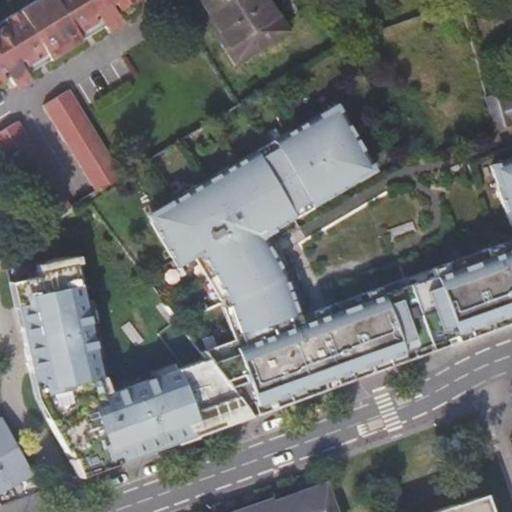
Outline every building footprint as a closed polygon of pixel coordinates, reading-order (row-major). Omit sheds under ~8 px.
[(36,0),(0,23),(0,82),(16,73),(48,52),(53,60),(81,43),(76,36),(108,16),(132,0),(36,0)] [(196,0),(231,59),(237,55),(283,28),(273,13),(267,16),(257,0),(196,0)] [(273,13),(265,0),(257,0),(267,16),(273,13)] [(81,43),(112,23),(108,16),(76,36),(81,43)] [(48,52),(16,73),(20,80),(53,60),(48,52)] [(507,88),(488,94),(488,98),(496,128),(497,129),(511,123),(511,91),(509,92),(507,88)] [(44,108),(88,182),(99,175),(108,190),(123,181),(71,93),(44,108)] [(335,98),(316,108),(320,115),(339,105),(335,98)] [(326,387),(511,321),(511,155),(497,161),(503,181),(497,184),(510,225),(511,224),(511,246),(500,250),(498,243),(472,251),(475,259),(456,265),(453,258),(428,267),(430,274),(404,283),(402,275),(350,293),(353,300),(296,319),(293,312),(282,278),(279,269),(275,263),(257,231),(254,224),(265,218),(268,225),(291,212),(287,206),(304,196),(308,202),(354,176),(350,170),(369,159),(339,105),(320,115),(316,108),(161,195),(164,202),(146,212),(172,258),(188,249),(195,245),(221,293),(241,349),(212,360),(247,405),(253,413),(312,392),(326,387)] [(71,211),(19,122),(0,133),(0,150),(44,227),(71,211)] [(369,159),(350,170),(354,176),(373,166),(369,159)] [(489,163),(497,184),(503,181),(497,161),(489,163)] [(88,182),(96,197),(108,190),(99,175),(88,182)] [(161,195),(142,206),(146,212),(164,202),(161,195)] [(304,196),(287,206),(291,212),(308,202),(304,196)] [(264,227),(268,225),(265,218),(254,224),(257,231),(275,263),(282,259),(264,227)] [(511,229),(511,238),(498,243),(500,250),(511,246),(511,224),(510,225),(511,229)] [(195,245),(188,249),(214,296),(229,339),(203,348),(208,355),(212,360),(241,349),(221,293),(195,245)] [(472,251),(453,258),(456,265),(475,259),(472,251)] [(190,431),(225,418),(224,414),(247,405),(212,360),(208,355),(103,394),(96,376),(93,359),(98,358),(74,254),(37,262),(40,273),(18,279),(24,305),(29,324),(34,323),(38,343),(26,346),(32,370),(39,368),(48,406),(52,405),(55,413),(48,416),(67,450),(70,449),(73,456),(71,457),(77,469),(101,461),(102,463),(156,443),(152,433),(170,426),(172,432),(190,431)] [(428,267),(402,275),(404,283),(430,274),(428,267)] [(18,279),(11,280),(17,306),(24,305),(18,279)] [(350,293),(293,312),(296,319),(353,300),(350,293)] [(24,305),(17,306),(26,346),(38,343),(34,323),(29,324),(24,305)] [(32,370),(37,396),(48,416),(55,413),(52,405),(48,406),(39,368),(32,370)] [(226,422),(253,413),(247,405),(224,414),(225,418),(226,422)] [(0,490),(29,473),(2,417),(0,418),(0,490)] [(191,435),(226,422),(225,418),(190,431),(191,435)] [(158,447),(191,435),(190,431),(172,432),(170,426),(152,433),(156,443),(158,447)] [(103,467),(158,447),(156,443),(102,463),(103,467)] [(81,475),(103,467),(102,463),(101,461),(77,469),(81,475)] [(334,511),(324,481),(297,491),(304,511),(334,511)] [(395,511),(485,511),(476,484),(395,511)] [(304,511),(297,491),(271,500),(275,511),(304,511)] [(270,497),(238,508),(239,511),(275,511),(271,500),(270,497)]
